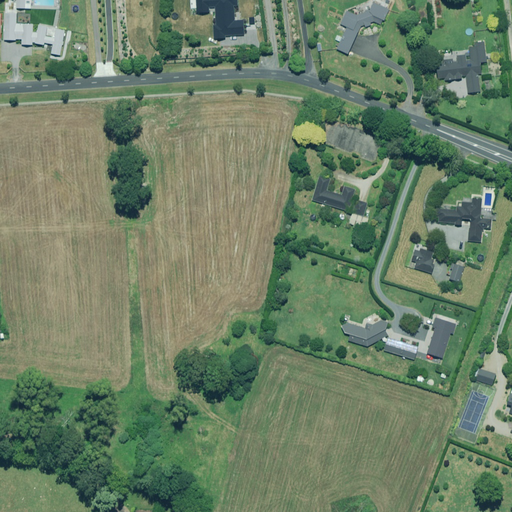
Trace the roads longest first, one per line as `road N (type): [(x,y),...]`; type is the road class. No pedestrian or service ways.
road 1 (residential): [(0,88),(241,73),(313,83)]
road 2 (residential): [(313,83),(511,160)]
